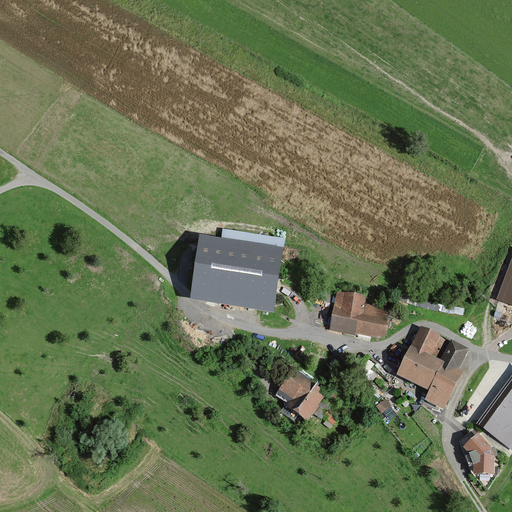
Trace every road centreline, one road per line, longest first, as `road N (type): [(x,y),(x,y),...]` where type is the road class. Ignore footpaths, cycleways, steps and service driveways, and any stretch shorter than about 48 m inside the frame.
road 1 (unclassified): [(40,181),(223,320),(364,347),(426,328),(480,354)]
road 2 (track): [(482,511),(446,452),(445,434),(480,354)]
